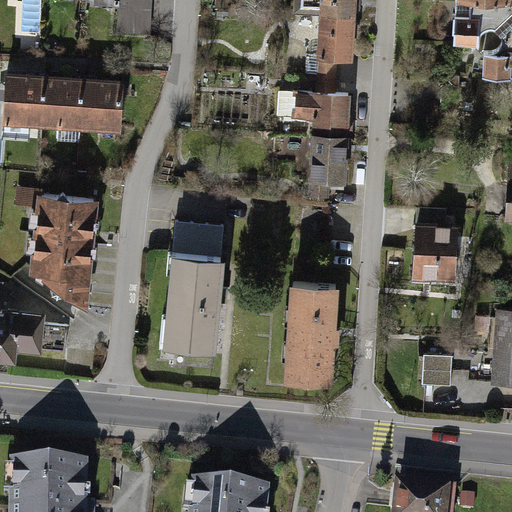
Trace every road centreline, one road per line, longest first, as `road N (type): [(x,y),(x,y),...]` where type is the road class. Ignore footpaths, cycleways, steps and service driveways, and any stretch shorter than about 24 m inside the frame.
road 1 (residential): [(359,433),(386,0)]
road 2 (residential): [(116,409),(137,204),(180,88),(189,0)]
road 3 (tertiary): [(346,432),(116,409)]
road 4 (tertiary): [(511,449),(359,433)]
